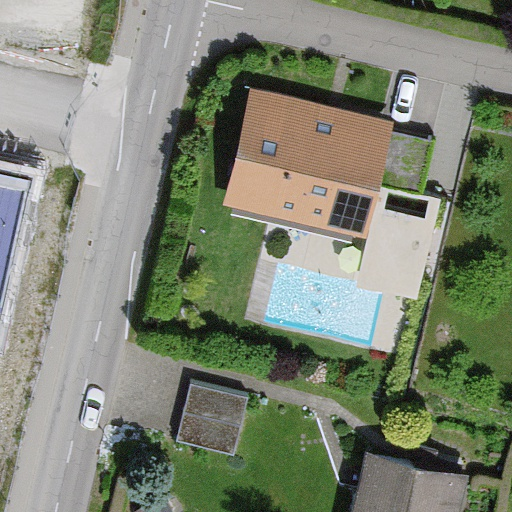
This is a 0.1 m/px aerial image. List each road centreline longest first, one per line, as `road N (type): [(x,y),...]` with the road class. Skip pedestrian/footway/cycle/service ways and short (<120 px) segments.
road 1 (residential): [(56,511),(182,2)]
road 2 (residential): [(182,2),(511,69)]
